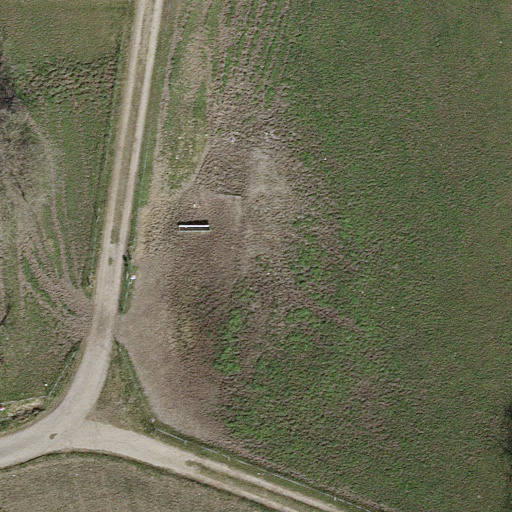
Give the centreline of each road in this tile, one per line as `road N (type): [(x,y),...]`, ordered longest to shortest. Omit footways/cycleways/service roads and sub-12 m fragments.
road 1 (track): [(157,0),(81,430)]
road 2 (track): [(81,430),(305,511)]
